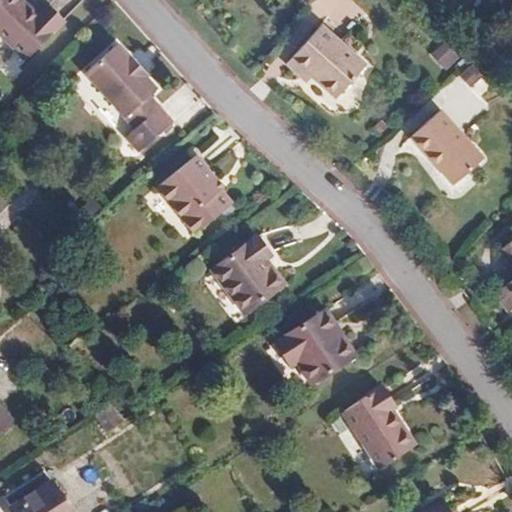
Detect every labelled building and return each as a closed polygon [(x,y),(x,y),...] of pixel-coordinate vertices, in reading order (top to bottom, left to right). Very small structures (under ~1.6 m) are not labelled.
[(22,0),(0,0),(0,31),(26,57),(59,21),(44,6),(37,14),(22,0)] [(309,79),(307,82),(334,106),(336,104),(358,123),(385,92),(336,49),(327,59),(305,40),(287,60),(309,79)] [(118,45),(87,73),(125,116),(146,97),(156,88),(145,76),(148,73),(131,54),(128,57),(118,45)] [(430,57),(445,70),(456,57),(441,45),(430,57)] [(157,109),(146,97),(125,116),(136,128),(157,109)] [(161,106),(157,109),(136,128),(126,136),(139,151),(174,120),(161,106)] [(438,112),(410,137),(453,184),(481,160),(438,112)] [(216,177),(196,153),(158,185),(183,215),(219,187),(213,179),(216,177)] [(231,201),(219,187),(183,215),(185,218),(191,213),(201,225),(231,201)] [(191,213),(185,218),(195,230),(201,225),(191,213)] [(257,236),(213,269),(245,312),(281,285),(262,259),(269,254),(257,236)] [(511,268),(511,276),(491,292),(505,311),(511,306),(511,236),(497,248),(511,268)] [(330,329),(328,331),(337,346),(345,341),(326,312),(321,316),(330,329)] [(321,316),(275,347),(291,372),(299,367),(315,391),(359,361),(345,341),(337,346),(328,331),(330,329),(321,316)] [(383,386),(346,409),(382,466),(414,445),(402,425),(399,426),(388,410),(396,405),(383,386)] [(109,404),(94,414),(104,431),(120,421),(109,404)] [(0,412),(0,429),(8,422),(0,412)] [(71,511),(43,471),(3,497),(13,511),(71,511)] [(450,511),(442,500),(422,511),(450,511)]
